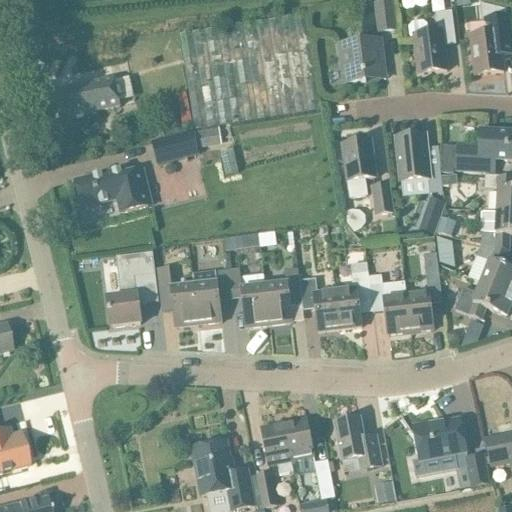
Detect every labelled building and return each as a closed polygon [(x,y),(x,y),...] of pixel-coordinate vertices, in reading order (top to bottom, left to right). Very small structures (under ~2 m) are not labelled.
[(374,6),(378,36),(397,34),(393,3),(390,3),(389,0),(375,0),(376,5),(374,6)] [(414,39),(419,78),(447,74),(444,49),(456,47),(452,14),(435,16),(437,36),(428,37),(427,27),(423,23),(411,25),(408,29),(409,40),(414,39)] [(180,37),(195,132),(321,113),(307,17),(180,37)] [(495,37),(471,40),(476,79),(504,75),(500,48),(511,46),(511,44),(509,19),(493,21),(495,37)] [(386,82),(381,43),(339,48),(344,87),(386,82)] [(60,123),(121,109),(115,82),(54,95),(60,123)] [(157,168),(197,157),(191,134),(152,144),(157,168)] [(457,174),(485,175),(486,163),(511,164),(511,136),(482,135),(481,151),(459,150),(457,174)] [(428,183),(429,197),(442,196),(441,171),(429,172),(425,139),(396,142),(401,186),(428,183)] [(343,149),(350,201),(369,198),(367,183),(376,182),(371,145),(343,149)] [(118,203),(121,216),(152,209),(143,174),(126,178),(124,172),(75,185),(82,212),(118,203)] [(497,215),(511,216),(511,179),(484,179),(483,192),(498,192),(497,215)] [(394,217),(390,187),(372,189),(375,220),(394,217)] [(429,201),(418,232),(434,238),(445,207),(429,201)] [(511,216),(497,215),(483,214),(481,248),(481,249),(510,255),(511,239),(511,238),(511,216)] [(454,235),(456,223),(442,221),(440,232),(454,235)] [(224,242),(225,256),(260,252),(258,238),(224,242)] [(439,267),(455,273),(452,245),(436,238),(439,267)] [(481,285),(511,297),(511,273),(505,270),(510,255),(481,249),(476,260),(490,264),(481,285)] [(406,298),(411,336),(434,334),(430,307),(442,306),(436,256),(424,257),(427,295),(407,298),(406,298)] [(174,314),(176,331),(199,328),(194,290),(172,293),(169,270),(156,272),(161,316),(174,314)] [(247,332),(269,329),(265,291),(263,279),(241,282),(239,271),(227,272),(231,303),(243,302),(247,332)] [(265,291),(269,329),(292,326),(290,310),(301,308),(303,308),(300,285),(298,271),(285,273),(287,288),(265,291)] [(215,275),(192,277),(199,328),(221,326),(219,304),(231,303),(227,272),(215,274),(215,275)] [(107,301),(111,331),(141,327),(138,308),(158,305),(155,276),(133,279),(136,297),(107,301)] [(335,294),(340,333),(362,330),(359,307),(372,305),(369,280),(368,276),(351,278),(353,292),(335,294)] [(385,315),(388,339),(411,336),(406,298),(407,298),(405,285),(383,288),(381,279),(369,280),(372,305),(373,316),(385,315)] [(316,312),(319,336),(340,333),(335,294),(318,296),(316,283),(300,285),(303,308),(301,308),(302,314),(316,312)] [(469,319),(482,324),(487,312),(507,320),(511,306),(511,297),(481,285),(477,297),(463,291),(455,313),(469,319)] [(0,357),(11,355),(5,329),(0,330),(0,357)] [(359,462),(361,473),(382,469),(377,445),(365,447),(360,422),(335,427),(342,465),(359,462)] [(291,465),(292,465),(314,461),(306,423),(283,427),(291,465)] [(414,430),(420,464),(466,455),(460,423),(432,429),(431,426),(414,430)] [(278,468),(279,477),(294,474),(292,465),(291,465),(283,427),(261,431),(269,470),(278,468)] [(0,477),(29,470),(21,438),(8,442),(6,431),(0,432),(0,477)] [(511,465),(511,470),(511,436),(485,442),(491,470),(511,465)] [(248,474),(233,477),(227,446),(193,453),(201,499),(228,494),(231,511),(237,511),(255,509),(248,474)] [(465,461),(470,492),(489,488),(484,458),(465,461)] [(315,467),(321,502),(335,500),(328,464),(315,467)] [(259,497),(261,511),(269,511),(278,510),(270,474),(255,477),(256,481),(259,497)] [(384,506),(399,502),(395,483),(379,487),(384,506)] [(16,510),(4,511),(50,511),(48,502),(16,510)]
